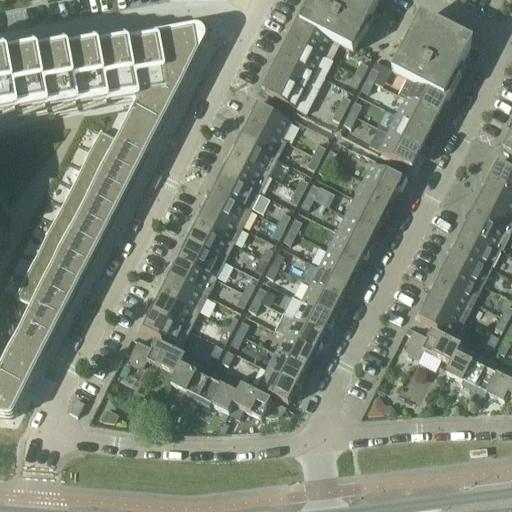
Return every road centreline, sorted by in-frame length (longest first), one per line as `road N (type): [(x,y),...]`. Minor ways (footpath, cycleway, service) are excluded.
road 1 (residential): [(43,433),(247,30)]
road 2 (residential): [(322,439),(327,404),(506,44)]
road 3 (residential): [(43,433),(170,453),(322,439)]
road 4 (residential): [(0,48),(172,15),(219,14),(247,30)]
road 5 (residential): [(322,439),(511,430)]
